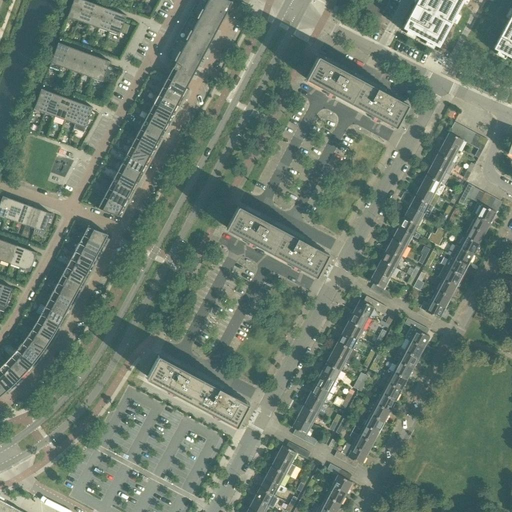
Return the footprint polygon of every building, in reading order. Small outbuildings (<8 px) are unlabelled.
[(73,0),(67,17),(78,21),(85,1),(83,0),(73,0)] [(176,62),(167,78),(186,88),(191,79),(192,76),(193,76),(198,67),(197,67),(217,29),(214,28),(221,14),(222,15),(222,13),(225,14),(225,15),(232,2),(226,0),(196,0),(197,1),(171,51),(170,50),(166,58),(171,60),(176,62)] [(365,0),(357,16),(372,24),(384,0),(365,0)] [(417,0),(402,28),(438,47),(463,0),(417,0)] [(78,21),(88,25),(95,4),(85,1),(78,21)] [(88,25),(98,28),(106,8),(95,4),(88,25)] [(98,28),(108,32),(116,12),(106,8),(98,28)] [(511,11),(493,48),(511,58),(511,11)] [(116,12),(108,32),(119,36),(126,16),(116,12)] [(59,72),(61,67),(69,47),(58,43),(49,69),(59,72)] [(61,67),(71,71),(79,50),(69,47),(61,67)] [(71,71),(81,74),(89,54),(79,50),(71,71)] [(81,74),(92,78),(99,58),(89,54),(81,74)] [(407,104),(333,64),(318,56),(317,57),(306,78),(306,79),(395,127),(396,126),(407,105),(407,104)] [(110,62),(99,58),(92,78),(102,82),(104,77),(107,70),(110,62)] [(162,87),(181,97),(183,94),(186,96),(189,91),(189,90),(186,88),(167,78),(162,87)] [(162,87),(158,95),(180,107),(183,102),(179,100),(181,97),(162,87)] [(34,109),(44,113),(52,93),(41,89),(34,109)] [(44,113),(55,117),(62,97),(52,93),(44,113)] [(158,95),(153,104),(172,114),(174,111),(177,112),(180,107),(158,95)] [(55,117),(65,120),(72,100),(62,97),(55,117)] [(65,120),(75,124),(82,104),(72,100),(65,120)] [(84,133),(88,122),(90,116),(93,108),(82,104),(75,124),(73,129),(84,133)] [(153,104),(149,112),(171,124),(174,119),(170,117),(172,114),(153,104)] [(149,112),(144,121),(163,131),(165,128),(168,129),(171,124),(149,112)] [(144,121),(140,129),(162,141),(165,136),(161,134),(163,131),(144,121)] [(454,122),(448,133),(454,136),(460,125),(454,122)] [(465,128),(460,125),(454,136),(459,139),(465,128)] [(459,139),(463,141),(465,142),(471,131),(465,128),(459,139)] [(140,129),(135,138),(154,148),(156,145),(159,146),(162,141),(140,129)] [(471,131),(465,142),(470,145),(473,139),(476,134),(471,131)] [(444,140),(442,143),(457,151),(463,141),(459,139),(454,136),(448,133),(448,134),(445,140),(444,140)] [(488,140),(476,134),(473,139),(485,146),(488,140)] [(135,138),(131,146),(153,158),(156,153),(152,151),(154,148),(135,138)] [(470,145),(478,149),(482,151),(485,146),(473,139),(470,145)] [(441,148),(437,155),(451,162),(455,156),(460,159),(463,154),(457,151),(442,143),(440,148),(441,148)] [(131,146),(126,155),(145,165),(147,161),(150,163),(153,158),(131,146)] [(126,155),(122,163),(144,175),(147,170),(143,168),(145,165),(126,155)] [(433,161),(431,165),(446,173),(451,162),(437,155),(434,161),(433,161)] [(122,163),(117,172),(136,182),(138,178),(141,180),(144,175),(122,163)] [(429,169),(426,175),(440,183),(446,173),(431,165),(429,169)] [(117,172),(113,180),(135,192),(138,187),(134,185),(136,182),(117,172)] [(420,186),(435,194),(439,196),(445,185),(440,183),(426,175),(422,182),(420,186)] [(113,180),(108,189),(127,199),(129,195),(132,197),(135,192),(113,180)] [(466,197),(468,198),(474,187),(468,184),(462,195),(466,197)] [(418,190),(415,197),(429,205),(435,194),(420,186),(418,190)] [(468,198),(474,201),(479,190),(474,187),(468,198)] [(108,189),(104,197),(126,209),(128,204),(125,202),(127,199),(108,189)] [(474,201),(479,203),(485,193),(479,190),(474,201)] [(479,203),(481,205),(484,206),(490,196),(485,193),(479,203)] [(0,202),(0,216),(5,218),(12,200),(2,196),(0,202)] [(490,196),(484,206),(490,209),(495,198),(490,196)] [(126,209),(104,197),(97,209),(118,216),(120,212),(123,214),(126,209)] [(411,203),(408,207),(423,215),(427,218),(430,213),(426,211),(429,205),(415,197),(411,204),(411,203)] [(490,209),(496,212),(501,202),(495,198),(490,209)] [(5,218),(15,222),(22,203),(12,200),(5,218)] [(15,222),(25,225),(32,207),(22,203),(15,222)] [(226,228),(301,268),(316,276),(316,275),(317,275),(328,254),(328,253),(238,205),(238,206),(226,227),(227,227),(226,228)] [(481,205),(475,216),(490,224),(492,220),(492,219),(495,213),(496,213),(496,212),(490,209),(484,206),(481,205)] [(25,225),(35,229),(41,210),(32,207),(25,225)] [(407,211),(403,218),(418,226),(423,215),(408,207),(406,211),(407,211)] [(41,210),(35,229),(44,232),(48,223),(49,219),(51,214),(41,210)] [(475,216),(470,227),(484,234),(488,227),(488,228),(490,224),(475,216)] [(399,224),(397,228),(412,236),(417,239),(420,235),(414,232),(418,226),(403,218),(400,225),(399,224)] [(87,227),(83,236),(105,247),(108,242),(105,240),(108,235),(87,227)] [(470,227),(464,238),(479,246),(481,241),(484,234),(470,227)] [(396,233),(392,239),(406,247),(412,236),(397,228),(395,232),(396,233)] [(427,240),(434,244),(438,237),(434,235),(431,233),(427,240)] [(83,236),(79,243),(101,255),(104,250),(100,248),(102,246),(105,248),(105,247),(83,236)] [(464,238),(458,248),(473,256),(477,249),(479,246),(464,238)] [(388,246),(386,249),(401,257),(406,247),(392,239),(388,246)] [(1,261),(11,264),(17,246),(8,242),(1,261)] [(79,243),(74,251),(97,263),(100,258),(96,256),(97,254),(101,256),(101,255),(79,243)] [(11,264),(20,268),(27,249),(17,246),(11,264)] [(449,257),(453,259),(468,267),(470,262),(469,262),(473,256),(458,248),(455,246),(449,257)] [(422,255),(426,257),(430,250),(424,247),(420,254),(422,255)] [(27,249),(20,268),(30,271),(37,253),(27,249)] [(384,254),(381,260),(395,268),(401,257),(386,249),(384,254)] [(74,251),(70,259),(92,271),(95,266),(92,264),(93,262),(97,263),(74,251)] [(70,259),(66,267),(88,279),(91,274),(88,272),(89,270),(92,271),(70,259)] [(453,259),(447,269),(462,277),(465,270),(466,270),(468,267),(453,259)] [(377,267),(375,271),(390,279),(395,268),(381,260),(377,267)] [(66,267),(62,275),(84,287),(87,282),(83,280),(85,277),(88,279),(66,267)] [(438,277),(442,279),(456,287),(459,283),(458,283),(462,277),(447,269),(443,267),(438,277)] [(369,282),(373,283),(384,289),(390,279),(375,271),(373,275),(370,281),(369,281),(369,282)] [(62,275),(57,283),(80,295),(82,290),(79,288),(80,285),(84,287),(62,275)] [(442,279),(436,290),(450,298),(454,291),(456,287),(442,279)] [(424,283),(421,282),(417,280),(413,287),(420,290),(424,283)] [(57,283),(53,291),(75,303),(78,298),(75,296),(76,293),(80,295),(57,283)] [(370,289),(381,295),(384,289),(373,283),(370,289)] [(3,285),(0,293),(0,304),(6,307),(9,299),(12,301),(14,296),(11,294),(13,288),(3,285)] [(384,289),(381,295),(391,300),(394,295),(384,289)] [(436,290),(431,301),(445,309),(447,304),(450,298),(436,290)] [(49,299),(71,311),(74,306),(71,304),(72,301),(75,303),(53,291),(49,299)] [(366,296),(363,302),(369,304),(374,308),(377,302),(366,296)] [(45,307),(67,319),(70,314),(66,312),(68,309),(71,311),(49,299),(45,307)] [(424,302),(420,309),(425,311),(436,317),(439,319),(439,318),(443,312),(445,309),(431,301),(428,299),(426,303),(424,302)] [(356,306),(353,311),(368,319),(374,308),(369,304),(363,302),(360,300),(359,300),(360,300),(356,307),(356,306)] [(377,302),(374,308),(377,309),(376,310),(384,314),(385,313),(387,308),(377,302)] [(411,311),(422,317),(425,311),(420,309),(414,305),(411,311)] [(45,307),(40,315),(63,327),(65,322),(62,320),(63,317),(67,319),(45,307)] [(352,314),(348,322),(363,329),(368,319),(353,311),(351,314),(352,314)] [(425,311),(422,317),(433,322),(436,317),(425,311)] [(37,320),(36,322),(58,335),(61,329),(58,328),(59,325),(63,327),(40,315),(37,320)] [(404,324),(411,327),(415,329),(418,324),(407,318),(404,324)] [(33,328),(32,330),(53,343),(56,338),(53,336),(54,333),(58,335),(36,322),(33,328)] [(344,327),(342,332),(357,340),(363,329),(348,322),(345,328),(344,327)] [(429,330),(418,324),(415,329),(426,335),(429,330)] [(410,340),(409,341),(424,348),(426,344),(429,337),(430,337),(426,335),(415,329),(411,327),(405,337),(410,340)] [(28,335),(27,337),(48,351),(51,346),(48,344),(50,341),(53,343),(32,330),(28,335)] [(351,350),(356,353),(357,353),(362,343),(357,340),(342,332),(340,335),(341,336),(337,343),(351,350)] [(23,342),(22,344),(42,359),(46,354),(43,351),(44,349),(47,351),(48,351),(27,337),(23,342)] [(409,341),(404,351),(418,359),(422,351),(422,352),(424,348),(409,341)] [(331,353),(346,361),(351,364),(356,353),(351,350),(337,343),(334,349),(333,349),(331,353)] [(18,349),(16,350),(36,366),(40,361),(37,359),(39,357),(42,359),(22,344),(18,349)] [(398,361),(398,362),(413,370),(415,365),(414,365),(418,359),(404,351),(399,349),(394,359),(398,361)] [(16,350),(11,357),(30,374),(34,369),(31,366),(33,364),(36,366),(16,350)] [(329,357),(326,364),(340,372),(346,361),(331,353),(329,356),(329,357)] [(147,377),(169,389),(214,413),(236,425),(237,424),(249,403),(248,403),(249,402),(159,354),(159,355),(158,355),(147,376),(147,377)] [(6,361),(5,363),(23,381),(27,376),(25,373),(27,371),(29,374),(30,374),(11,357),(6,361)] [(398,362),(392,372),(406,380),(410,373),(411,373),(413,370),(398,362)] [(0,367),(0,370),(16,387),(21,383),(18,380),(20,378),(23,381),(5,363),(0,367)] [(322,370),(319,374),(334,382),(340,372),(326,364),(322,370)] [(0,384),(6,391),(7,391),(9,394),(14,389),(11,387),(13,385),(16,387),(0,370),(0,384)] [(384,375),(381,380),(401,391),(404,386),(403,386),(406,380),(392,372),(389,378),(387,377),(384,375)] [(318,378),(315,385),(329,393),(334,382),(319,374),(318,378)] [(383,389),(381,393),(395,401),(399,394),(400,394),(401,391),(381,380),(378,386),(383,389)] [(311,391),(308,395),(323,403),(329,393),(315,385),(311,391)] [(348,393),(344,401),(348,403),(352,396),(348,393)] [(381,393),(375,404),(390,412),(392,408),(392,407),(395,401),(381,393)] [(307,399),(303,406),(317,414),(323,403),(308,395),(306,399),(307,399)] [(375,404),(370,414),(384,422),(388,415),(388,416),(390,412),(375,404)] [(299,412),(297,417),(316,427),(312,424),(317,414),(303,406),(300,413),(299,412)] [(362,424),(379,433),(381,429),(380,429),(384,422),(370,414),(364,425),(362,424)] [(292,427),(295,429),(306,435),(311,426),(316,428),(316,427),(297,417),(295,420),(292,427)] [(354,426),(351,432),(373,443),(376,436),(377,437),(379,433),(362,424),(359,430),(357,429),(358,428),(354,426)] [(292,434),(303,440),(306,435),(295,429),(292,434)] [(354,438),(350,445),(368,454),(370,450),(369,450),(373,443),(351,432),(349,436),(354,438)] [(306,435),(303,440),(314,446),(317,441),(306,435)] [(325,436),(321,443),(325,445),(329,438),(325,436)] [(288,442),(286,447),(296,453),(299,448),(288,442)] [(278,452),(276,456),(290,464),(296,453),(286,447),(282,445),(282,446),(279,452),(278,452)] [(350,445),(345,455),(347,457),(358,463),(361,465),(362,464),(365,457),(366,458),(368,454),(350,445)] [(310,453),(299,448),(296,453),(307,459),(310,453)] [(334,456),(344,462),(347,457),(345,455),(337,451),(334,456)] [(270,467),(285,475),(289,477),(295,467),(290,464),(276,456),(274,460),(270,467)] [(347,457),(344,462),(355,468),(358,463),(347,457)] [(327,470),(337,475),(340,469),(330,464),(327,470)] [(267,473),(264,477),(279,485),(285,475),(270,467),(267,473)] [(340,469),(337,475),(348,481),(351,475),(340,469)] [(337,475),(332,486),(346,494),(349,490),(348,489),(351,483),(352,483),(352,482),(348,481),(337,475)] [(263,481),(259,489),(273,496),(276,492),(284,493),(286,489),(279,485),(264,477),(263,481)] [(332,486),(326,497),(340,504),(344,497),(346,494),(332,486)] [(255,494),(253,499),(268,506),(273,496),(259,489),(256,495),(255,494)] [(278,497),(275,504),(286,509),(289,501),(278,497)] [(326,497),(320,507),(329,511),(336,511),(337,511),(340,504),(326,497)] [(0,511),(23,511),(22,511),(18,509),(6,503),(5,502),(4,502),(0,499),(0,511)] [(252,502),(248,510),(252,511),(264,511),(268,506),(253,499),(251,502),(252,502)]
